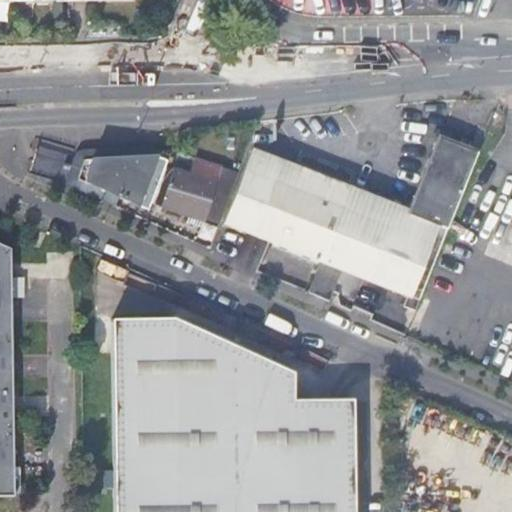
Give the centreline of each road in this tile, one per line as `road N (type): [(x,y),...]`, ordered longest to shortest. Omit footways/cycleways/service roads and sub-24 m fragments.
road 1 (residential): [(0,181),(511,419)]
road 2 (secondary): [(362,60),(210,77),(0,83)]
road 3 (secondary): [(0,123),(134,118),(259,97)]
road 4 (secondary): [(0,99),(161,91),(259,97)]
road 5 (secondary): [(259,97),(511,70)]
road 6 (secondary): [(362,60),(174,56)]
road 7 (secondary): [(174,56),(0,60)]
road 8 (secondary): [(511,47),(362,60)]
